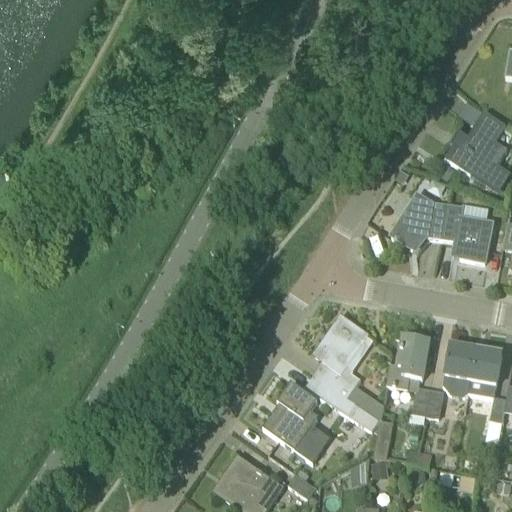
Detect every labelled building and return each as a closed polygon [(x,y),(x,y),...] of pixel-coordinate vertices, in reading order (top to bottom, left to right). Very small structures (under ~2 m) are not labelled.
[(461,121),(477,126),(482,111),(466,106),(461,121)] [(507,154),(493,145),(474,133),(468,143),(458,137),(450,150),(453,151),(444,164),(470,181),(476,172),(485,178),(492,167),(497,170),(507,154)] [(417,201),(402,225),(391,242),(412,256),(421,243),(441,246),(446,211),(434,209),(433,211),(417,201)] [(441,246),(462,249),(459,264),(485,269),(492,229),(461,224),(463,214),(446,211),(441,246)] [(511,227),(508,227),(503,254),(511,255),(511,270),(511,274),(511,273),(511,227)] [(452,266),(451,276),(473,279),(474,269),(452,266)] [(329,391),(347,404),(360,385),(352,379),(355,374),(346,368),(366,341),(341,323),(315,360),(339,377),(329,391)] [(409,395),(411,383),(422,385),(429,347),(403,343),(398,371),(390,370),(387,392),(409,395)] [(468,400),(468,398),(470,386),(476,356),(450,351),(443,392),(451,401),(462,403),(468,400)] [(476,356),(470,386),(468,398),(494,403),(502,360),(476,356)] [(304,425),(317,406),(303,396),(291,388),(277,408),(279,409),(273,416),(280,421),(269,438),(313,469),(323,454),(305,441),(313,431),(304,425)] [(347,404),(329,391),(321,402),(328,407),(348,421),(356,410),(347,404)] [(413,419),(426,421),(430,395),(418,393),(413,419)] [(443,398),(430,395),(426,421),(438,423),(443,398)] [(383,410),(372,403),(364,415),(380,426),(380,425),(383,410)] [(494,403),(490,426),(486,446),(498,448),(506,405),(494,403)] [(380,425),(380,426),(374,462),(386,464),(393,427),(380,425)] [(238,464),(226,481),(233,486),(222,501),(237,511),(267,511),(281,493),(238,464)] [(316,493),(295,479),(288,490),(307,504),(316,493)]
